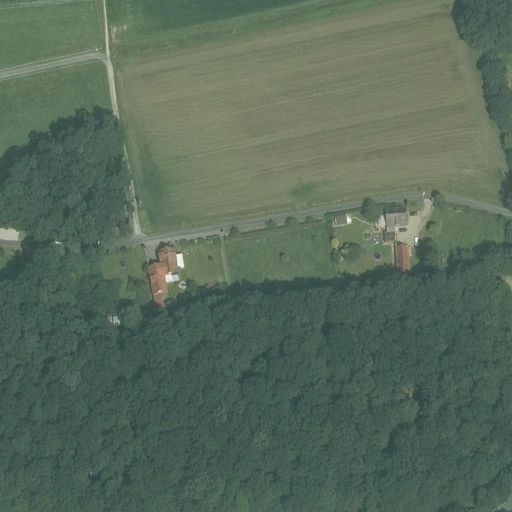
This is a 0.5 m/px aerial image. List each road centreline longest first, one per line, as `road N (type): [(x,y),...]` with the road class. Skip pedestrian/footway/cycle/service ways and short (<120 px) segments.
road 1 (unclassified): [(0,246),(90,250),(425,196),(511,215)]
road 2 (track): [(107,56),(139,243)]
